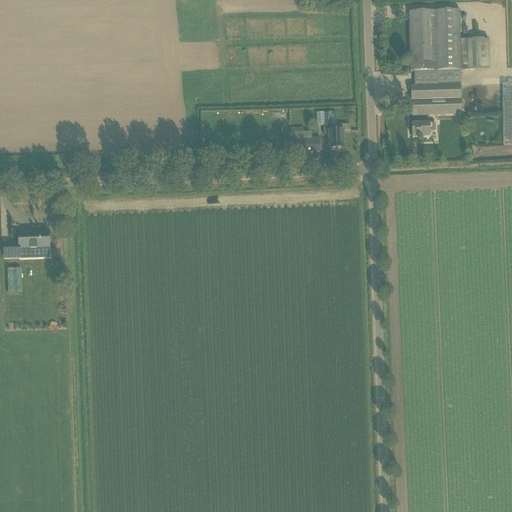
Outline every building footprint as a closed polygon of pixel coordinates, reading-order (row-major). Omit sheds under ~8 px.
[(459,11),(409,13),(410,57),(460,55),(489,55),(489,40),(460,41),(459,11)] [(227,59),(227,49),(210,50),(210,60),(227,59)] [(202,60),(202,50),(185,51),(185,61),(202,60)] [(412,125),(412,139),(430,139),(430,133),(435,132),(435,125),(428,125),(427,117),(462,116),(461,71),(489,70),(489,55),(460,55),(410,57),(411,73),(415,73),(415,76),(415,87),(411,87),(412,117),(413,117),(414,125),(412,125)] [(503,145),(511,144),(511,84),(502,84),(503,145)] [(325,114),(325,125),(338,125),(337,113),(325,114)] [(337,132),(337,126),(324,127),(324,136),(329,136),(330,151),(344,150),(343,132),(337,132)] [(319,139),(303,140),(303,134),(291,134),(291,140),(292,143),(292,153),(320,152),(319,142),(319,139)] [(50,258),(49,251),(49,234),(35,234),(35,233),(19,233),(19,244),(4,245),(4,259),(50,258)] [(22,293),(21,269),(8,269),(9,293),(22,293)]
